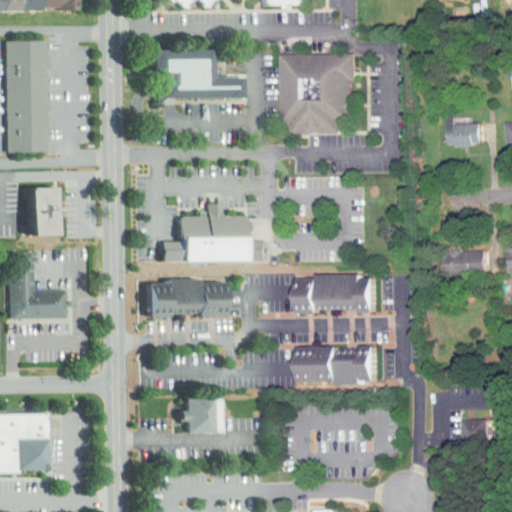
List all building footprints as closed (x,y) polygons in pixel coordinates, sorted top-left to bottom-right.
[(0,0),(0,9),(61,8),(61,9),(80,9),(80,0),(0,0)] [(212,0),(205,8),(196,0),(192,0),(183,9),(173,0),(212,0)] [(3,42),(44,41),(46,151),(5,152),(3,42)] [(154,49),(214,51),(213,78),(228,79),(228,99),(154,98),(154,49)] [(281,55),(350,55),(351,122),(282,123),(281,55)] [(434,139),(468,138),(467,116),(442,117),(441,111),(433,111),(434,139)] [(511,113),(491,116),(493,137),(511,135),(511,113)] [(39,228),(40,180),(11,180),(10,228),(39,228)] [(31,235),(55,234),(54,187),(29,187),(31,235)] [(160,262),(266,261),(266,241),(246,241),(246,216),(220,216),(220,203),(206,203),(206,216),(177,216),(178,242),(160,242),(160,262)] [(511,239),(493,243),(499,272),(511,269),(511,263),(511,262),(511,239)] [(472,243),(431,245),(431,268),(473,267),(472,243)] [(8,252),(10,317),(66,316),(65,289),(34,290),(33,251),(8,252)] [(298,274),(298,309),(362,309),(362,311),(375,311),(375,274),(298,274)] [(147,280),(147,314),(199,313),(199,315),(225,315),(225,279),(200,280),(200,276),(166,277),(166,280),(147,280)] [(298,347),(298,384),(376,382),(375,346),(361,347),(361,351),(338,351),(338,347),(298,347)] [(222,432),(222,398),(181,398),(181,410),(176,410),(175,420),(181,420),(181,432),(222,432)] [(0,412),(46,412),(47,474),(0,474),(0,412)] [(475,412),(449,413),(449,436),(476,435),(475,412)]
